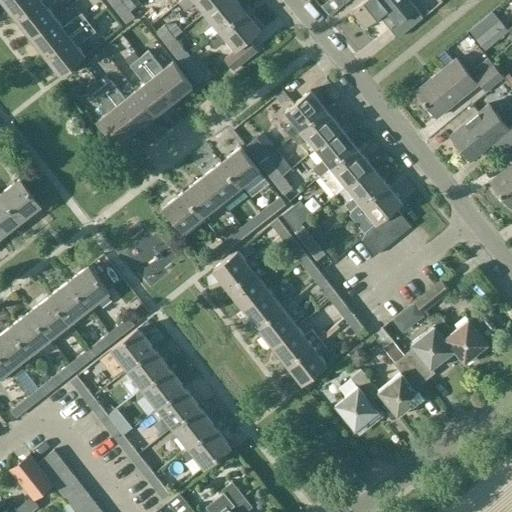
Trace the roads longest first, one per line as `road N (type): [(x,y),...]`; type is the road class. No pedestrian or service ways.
road 1 (residential): [(511,269),(291,0)]
road 2 (residential): [(351,511),(511,391)]
